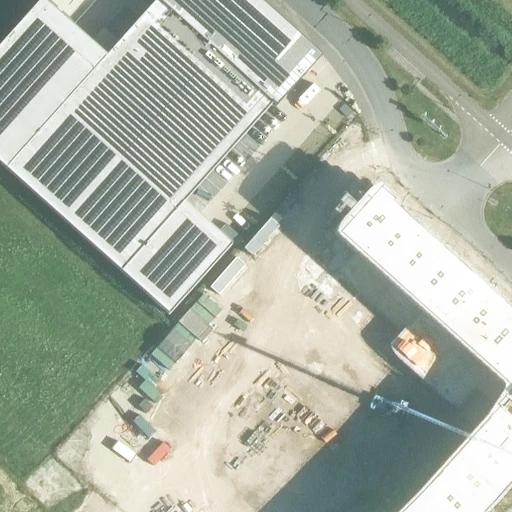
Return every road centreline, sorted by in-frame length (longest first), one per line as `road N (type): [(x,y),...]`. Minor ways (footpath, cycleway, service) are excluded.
road 1 (unclassified): [(447,206),(407,171),(354,51),(297,0)]
road 2 (tertiary): [(352,0),(504,136)]
